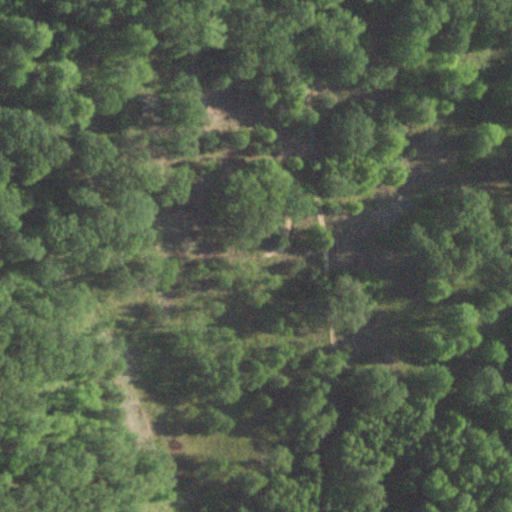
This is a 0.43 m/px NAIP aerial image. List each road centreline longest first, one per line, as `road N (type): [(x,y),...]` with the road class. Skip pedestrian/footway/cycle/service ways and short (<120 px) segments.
road 1 (track): [(287,0),(316,115),(336,365),(309,511)]
road 2 (track): [(0,216),(98,308),(194,511)]
